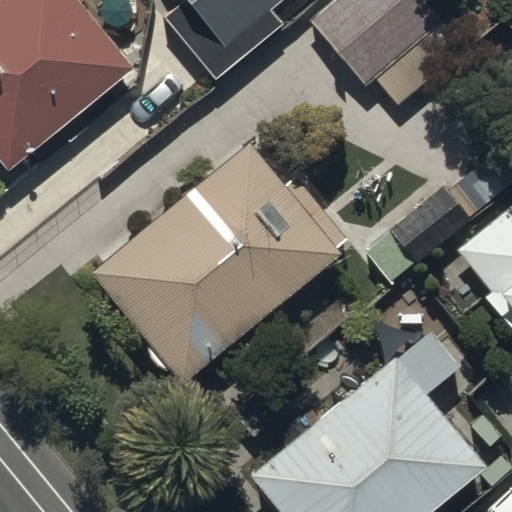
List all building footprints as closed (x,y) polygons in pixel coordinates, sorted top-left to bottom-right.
[(140,76),(76,0),(0,0),(0,162),(14,180),(140,76)] [(162,0),(153,7),(212,78),(279,23),(267,7),(275,0),(162,0)] [(471,61),(418,0),(345,0),(310,30),(369,98),(379,89),(405,118),(471,61)] [(288,194),(248,147),(89,282),(183,393),(347,254),(292,190),(288,194)] [(389,279),(481,203),(452,168),(360,244),(389,279)] [(511,214),(454,258),(486,301),(481,304),(511,346),(511,214)] [(457,377),(426,337),(241,481),(265,511),(441,511),(485,478),(425,402),(457,377)]
